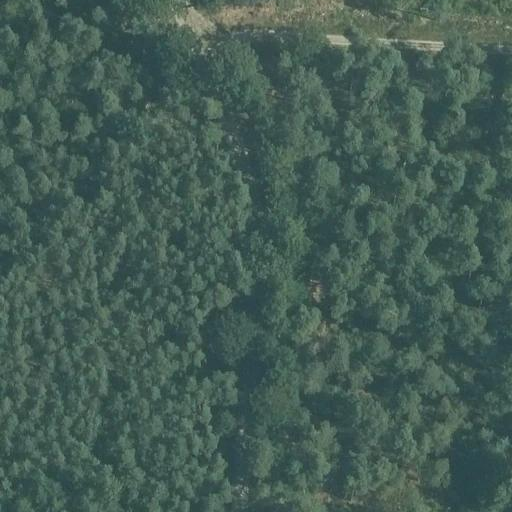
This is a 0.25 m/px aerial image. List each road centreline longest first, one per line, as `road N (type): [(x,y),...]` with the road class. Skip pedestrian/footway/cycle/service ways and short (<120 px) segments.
road 1 (track): [(186,0),(247,161),(258,224),(258,389),(246,511)]
road 2 (track): [(191,32),(511,46)]
